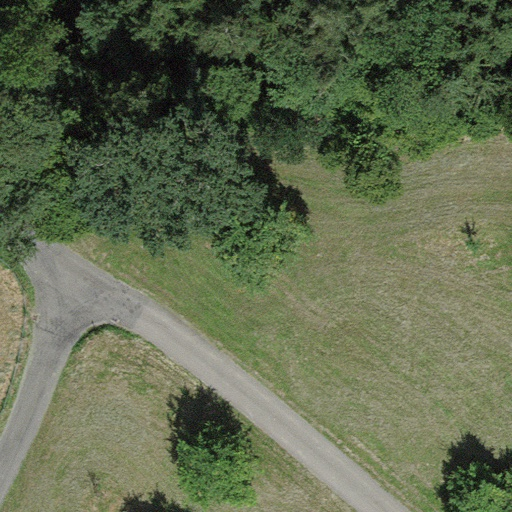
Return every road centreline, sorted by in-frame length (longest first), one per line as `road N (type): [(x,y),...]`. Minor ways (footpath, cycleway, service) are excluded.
road 1 (unclassified): [(387,511),(205,359),(81,281)]
road 2 (unclassified): [(81,281),(0,474)]
